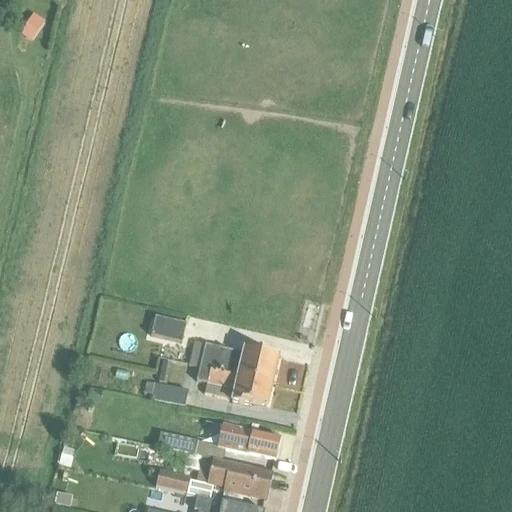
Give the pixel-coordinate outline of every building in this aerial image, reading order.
[(33,15),(19,36),(31,43),(44,23),(33,15)] [(155,318),(151,337),(182,345),(186,325),(155,318)] [(199,369),(272,386),(278,359),(242,351),(241,354),(194,343),(189,367),(199,369)] [(272,386),(199,369),(196,382),(206,385),(233,392),(231,401),(231,403),(250,408),(251,404),(267,408),(272,386)] [(147,384),(144,396),(152,398),(151,401),(185,408),(188,393),(147,384)] [(233,392),(206,385),(204,394),(231,401),(233,392)] [(217,450),(225,452),(276,462),(281,440),(244,432),(246,426),(224,421),(217,448),(217,450)] [(194,457),(197,443),(160,435),(157,449),(186,455),(194,457)] [(197,443),(194,457),(201,459),(222,463),(225,452),(217,450),(217,448),(197,443)] [(63,448),(58,466),(71,470),(75,451),(63,448)] [(194,457),(186,455),(183,470),(198,473),(201,459),(194,457)] [(201,459),(198,473),(196,482),(207,485),(206,487),(267,502),(273,475),(222,463),(201,459)] [(159,471),(155,489),(187,496),(190,479),(159,471)] [(56,495),(54,506),(69,509),(71,498),(56,495)] [(256,511),(196,499),(193,511),(199,511),(198,511),(256,511)]
